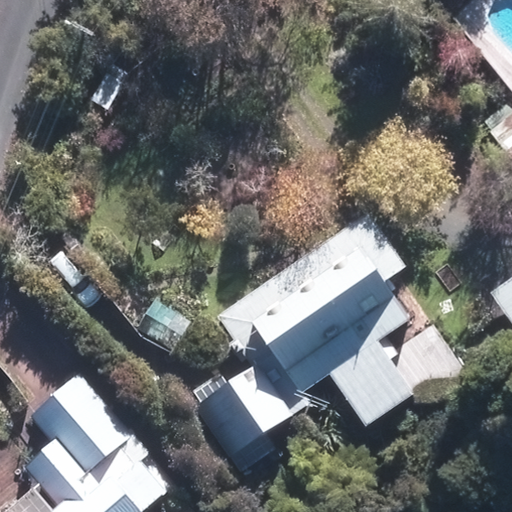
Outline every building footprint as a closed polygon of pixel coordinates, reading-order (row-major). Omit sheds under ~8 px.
[(378,219),(225,320),(262,376),(206,413),(247,478),(314,433),(307,424),(321,414),(315,403),(344,385),(380,439),(427,407),(390,350),(425,327),(397,286),(414,275),(378,219)] [(511,290),(499,300),(511,317),(511,290)] [(182,358),(195,333),(164,317),(151,341),(182,358)] [(33,407),(3,370),(0,372),(0,415),(9,428),(33,407)] [(65,511),(178,511),(186,506),(178,496),(182,493),(91,380),(39,422),(61,449),(33,472),(65,511)]
